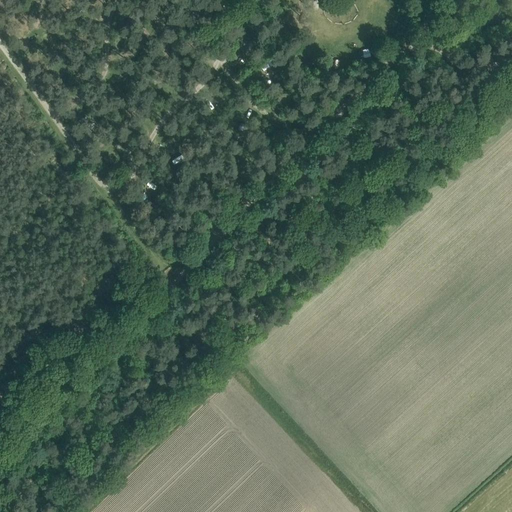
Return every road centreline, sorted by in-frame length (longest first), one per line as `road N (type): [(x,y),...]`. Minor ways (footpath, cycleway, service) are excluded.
road 1 (track): [(0,458),(423,48),(475,69),(511,60)]
road 2 (track): [(174,282),(0,42)]
